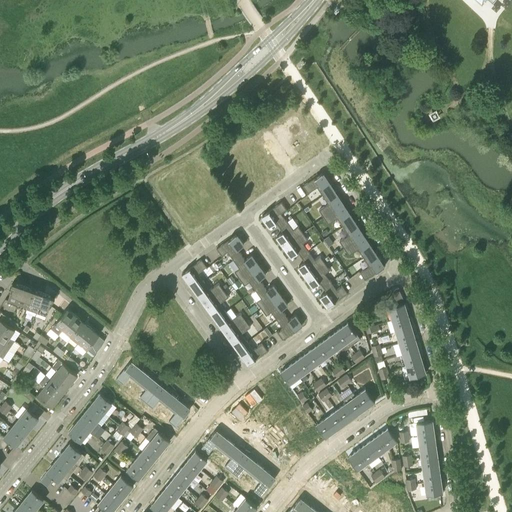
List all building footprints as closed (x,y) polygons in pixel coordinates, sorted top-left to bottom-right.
[(307,147),(316,140),(294,113),(285,120),(307,147)] [(323,173),(304,185),(308,193),(318,187),(323,195),(334,188),(324,172),(323,173)] [(329,204),(319,210),(324,217),(344,203),(334,188),(323,195),(329,204)] [(264,215),(263,216),(270,226),(277,221),(280,226),(288,221),(282,212),(287,209),(282,201),(264,215)] [(344,203),(324,217),(329,224),(338,218),(343,226),(355,219),(344,203)] [(349,235),(340,241),(344,248),(365,234),(355,219),(343,226),(349,235)] [(284,231),(277,236),(284,246),(304,232),(299,225),(294,229),(288,221),(280,226),(284,231)] [(304,232),(284,246),(292,256),(299,251),(302,256),(310,251),(304,242),(309,239),(304,232)] [(236,234),(218,248),(223,255),(228,251),(234,259),(242,254),(238,249),(245,244),(238,234),(237,235),(236,234)] [(365,234),(344,248),(349,255),(358,249),(364,257),(375,250),(365,234)] [(369,266),(360,272),(365,279),(384,267),(375,250),(364,257),(369,266)] [(306,261),(299,266),(306,276),(326,262),(321,255),(316,259),(310,251),(302,256),(306,261)] [(242,254),(234,259),(240,267),(235,271),(240,278),(260,264),(252,253),(245,258),(242,254)] [(184,273),(183,274),(193,288),(204,281),(198,272),(207,266),(202,259),(183,272),(184,273)] [(326,262),(306,276),(314,286),(320,281),(324,286),(332,281),(326,272),(331,269),(326,262)] [(260,264),(240,278),(245,285),(250,281),(256,289),(263,284),(260,279),(267,274),(260,264)] [(204,281),(193,288),(204,304),(224,289),(219,282),(210,289),(204,281)] [(327,291),(320,296),(328,306),(348,292),(343,285),(337,289),(332,281),(324,286),(327,291)] [(11,291),(7,300),(17,304),(24,286),(16,283),(16,284),(13,283),(12,282),(12,283),(12,291),(11,291)] [(263,284),(256,289),(262,297),(257,301),(262,308),(281,294),(274,283),(267,288),(263,284)] [(24,286),(17,304),(27,307),(33,290),(28,289),(29,287),(24,286)] [(224,289),(204,304),(215,319),(226,311),(220,302),(229,296),(224,289)] [(33,290),(27,307),(37,310),(43,292),(38,291),(38,292),(33,290)] [(43,292),(37,310),(47,314),(50,305),(49,305),(54,298),(50,296),(48,295),(48,294),(43,292)] [(281,294),(262,308),(267,315),(272,311),(278,319),(285,314),(282,309),(289,304),(281,294)] [(403,303),(388,308),(392,319),(407,315),(403,303)] [(55,323),(50,328),(59,335),(63,330),(75,315),(71,311),(70,312),(66,309),(55,323)] [(226,311),(215,319),(226,334),(246,319),(241,312),(232,319),(226,311)] [(3,314),(0,319),(6,322),(10,325),(13,320),(3,314)] [(285,314),(278,319),(284,327),(278,331),(284,338),(302,325),(302,324),(303,324),(296,314),(289,319),(285,314)] [(75,315),(63,330),(71,336),(82,322),(78,319),(79,318),(75,315)] [(407,315),(392,319),(396,331),(410,326),(407,315)] [(0,331),(9,338),(15,328),(10,325),(6,322),(0,319),(0,331)] [(246,319),(226,334),(237,349),(248,341),(242,333),(251,326),(246,319)] [(13,320),(10,325),(15,328),(17,326),(18,324),(13,320)] [(372,320),(363,323),(365,328),(374,325),(372,320)] [(82,322),(71,336),(79,342),(91,328),(87,324),(86,325),(82,322)] [(348,323),(338,330),(350,346),(360,339),(348,323)] [(410,326),(396,331),(399,343),(414,338),(410,326)] [(91,328),(79,342),(87,349),(92,353),(104,339),(98,335),(99,334),(95,331),(91,328)] [(338,330),(329,337),(337,349),(340,353),(350,346),(338,330)] [(0,343),(8,349),(14,341),(9,338),(0,331),(0,343)] [(40,334),(37,339),(41,342),(46,346),(50,340),(45,337),(40,334)] [(329,337),(319,344),(328,355),(337,349),(329,337)] [(414,338),(399,343),(403,354),(418,350),(414,338)] [(248,341),(237,349),(248,363),(268,350),(263,343),(254,349),(248,341)] [(0,355),(3,358),(8,349),(0,343),(0,355)] [(319,344),(309,351),(318,362),(328,355),(319,344)] [(381,348),(372,351),(374,356),(376,355),(381,354),(383,354),(382,353),(381,348)] [(359,349),(355,353),(361,360),(365,357),(359,349)] [(418,350),(403,354),(406,366),(421,361),(418,350)] [(309,351),(300,358),(308,369),(318,362),(309,351)] [(355,353),(351,356),(356,363),(361,360),(355,353)] [(68,355),(65,360),(76,369),(79,364),(68,355)] [(58,359),(52,366),(56,370),(71,382),(74,378),(73,377),(77,373),(63,362),(58,358),(58,359)] [(300,358),(290,365),(299,376),(308,369),(300,358)] [(137,383),(145,373),(142,371),(136,366),(130,361),(123,370),(116,379),(119,381),(123,384),(129,376),(137,383)] [(421,361),(406,366),(410,377),(425,373),(421,361)] [(340,363),(336,367),(341,374),(346,371),(340,363)] [(290,365),(281,372),(289,383),(299,376),(290,365)] [(336,367),(331,370),(337,377),(341,374),(336,367)] [(56,370),(50,378),(63,390),(64,390),(68,386),(71,382),(56,370)] [(137,383),(145,389),(139,397),(146,403),(160,385),(159,385),(148,376),(145,373),(137,383)] [(347,373),(342,376),(348,384),(352,381),(347,373)] [(45,375),(39,382),(43,386),(58,398),(61,394),(64,390),(63,390),(50,378),(45,375)] [(342,376),(338,380),(343,387),(348,384),(342,376)] [(321,377),(317,381),(322,388),(326,385),(321,377)] [(317,381),(312,384),(317,391),(322,388),(317,381)] [(167,407),(175,397),(172,395),(171,395),(166,390),(160,386),(160,385),(146,403),(152,408),(159,400),(167,407)] [(43,386),(37,394),(50,406),(51,406),(55,402),(58,398),(43,386)] [(25,387),(21,392),(32,401),(36,396),(25,387)] [(327,387),(322,391),(328,398),(332,395),(327,387)] [(365,388),(355,395),(364,408),(374,401),(365,388)] [(302,391),(298,394),(303,402),(308,399),(302,391)] [(322,391),(318,394),(323,401),(328,398),(322,391)] [(353,392),(343,399),(345,402),(355,415),(364,408),(355,395),(353,392)] [(100,393),(93,403),(104,412),(112,402),(100,393)] [(167,407),(175,413),(168,421),(172,424),(176,427),(183,418),(190,410),(184,405),(178,400),(177,400),(175,397),(167,407)] [(5,400),(2,404),(9,410),(12,406),(5,400)] [(307,402),(303,405),(308,413),(313,409),(307,402)] [(345,402),(336,409),(345,422),(355,415),(345,402)] [(93,403),(85,412),(96,421),(104,412),(93,403)] [(2,404),(0,406),(0,410),(6,414),(9,410),(2,404)] [(27,408),(20,418),(31,427),(38,417),(27,408)] [(336,409),(326,416),(336,429),(345,422),(336,409)] [(85,412),(77,422),(88,431),(93,434),(100,425),(96,421),(85,412)] [(281,421),(286,428),(294,422),(289,415),(281,421)] [(326,416),(316,423),(326,436),(336,429),(326,416)] [(20,418),(12,427),(23,436),(31,427),(20,418)] [(431,420),(416,422),(418,434),(433,432),(431,420)] [(122,421),(118,425),(126,431),(130,426),(122,421)] [(77,422),(69,432),(80,441),(88,431),(77,422)] [(136,422),(132,426),(139,432),(143,428),(136,422)] [(118,425),(115,429),(123,435),(126,431),(118,425)] [(132,426),(129,431),(136,437),(139,432),(132,426)] [(4,437),(15,446),(23,436),(12,427),(4,437)] [(154,427),(146,436),(150,440),(161,449),(169,439),(158,430),(154,427)] [(388,428),(378,435),(387,448),(397,441),(388,428)] [(209,452),(211,449),(215,445),(222,452),(230,442),(227,440),(221,435),(215,430),(208,439),(202,446),(201,448),(205,450),(208,453),(209,452)] [(433,432),(418,434),(419,446),(435,444),(433,432)] [(378,435),(368,442),(378,455),(387,448),(378,435)] [(107,439),(104,443),(111,449),(115,445),(107,439)] [(121,440),(118,445),(125,451),(129,446),(121,440)] [(150,440),(142,450),(154,459),(161,449),(150,440)] [(222,452),(223,452),(231,458),(227,462),(225,465),(224,466),(230,471),(231,472),(245,454),(239,450),(234,445),(233,445),(230,442),(222,452)] [(368,442),(358,449),(368,462),(378,455),(368,442)] [(70,443),(63,452),(74,462),(82,452),(81,452),(70,443)] [(104,443),(100,448),(108,454),(111,449),(104,443)] [(435,444),(419,446),(421,458),(436,456),(435,444)] [(118,445),(115,449),(122,455),(125,451),(118,445)] [(358,449),(349,456),(358,469),(368,462),(358,449)] [(142,450),(134,459),(146,468),(154,459),(142,450)] [(195,450),(188,459),(200,468),(207,459),(195,450)] [(63,452),(55,462),(70,475),(78,465),(74,462),(63,452)] [(252,476),(260,466),(257,464),(256,463),(251,459),(245,455),(245,454),(231,472),(238,477),(241,473),(244,469),(252,476)] [(436,456),(421,458),(423,470),(438,468),(436,456)] [(134,459),(127,469),(138,478),(146,468),(134,459)] [(188,459),(180,468),(192,478),(200,468),(188,459)] [(47,471),(40,480),(48,486),(54,478),(58,481),(62,484),(70,475),(55,462),(47,471)] [(86,466),(82,470),(90,476),(93,471),(86,466)] [(100,466),(96,471),(103,477),(107,472),(100,466)] [(252,476),(260,482),(257,486),(254,490),(257,493),(261,496),(268,487),(275,478),(269,474),(263,469),(262,468),(260,466),(252,476)] [(180,468),(173,477),(185,487),(192,478),(180,468)] [(438,468),(423,470),(424,482),(440,480),(438,468)] [(379,469),(375,472),(381,479),(385,476),(379,469)] [(82,470),(79,474),(86,480),(90,476),(82,470)] [(96,471),(93,475),(100,481),(103,477),(96,471)] [(375,472),(371,475),(376,483),(381,479),(375,472)] [(121,474),(113,484),(125,494),(133,484),(121,474)] [(216,475),(213,479),(220,485),(223,481),(216,475)] [(173,477),(165,487),(177,496),(185,487),(173,477)] [(213,479),(209,483),(216,489),(220,485),(213,479)] [(440,480),(424,482),(426,494),(442,492),(440,480)] [(68,489),(74,494),(78,490),(72,484),(68,489)] [(113,484),(105,493),(117,503),(125,494),(113,484)] [(354,489),(356,494),(366,489),(363,484),(354,489)] [(84,485),(81,490),(88,495),(92,491),(84,485)] [(222,486),(218,490),(225,496),(229,492),(222,486)] [(165,487),(158,496),(170,505),(177,496),(165,487)] [(31,491),(24,500),(35,509),(36,508),(43,498),(32,489),(31,491)] [(218,490),(215,495),(222,501),(225,496),(218,490)] [(105,493),(98,503),(102,507),(98,511),(110,511),(117,503),(105,493)] [(201,493),(198,497),(205,503),(208,499),(201,493)] [(241,494),(233,503),(238,507),(243,511),(251,511),(256,506),(245,497),(241,493),(241,494)] [(158,496),(150,505),(158,511),(164,511),(170,505),(158,496)] [(333,502),(339,510),(348,505),(342,496),(333,502)] [(198,497),(195,502),(201,508),(205,503),(198,497)] [(312,511),(314,510),(311,508),(305,503),(299,498),(292,507),(287,511),(312,511)] [(24,500),(16,510),(18,511),(39,511),(40,511),(36,508),(35,509),(24,500)] [(233,503),(225,511),(243,511),(238,507),(233,503)]
